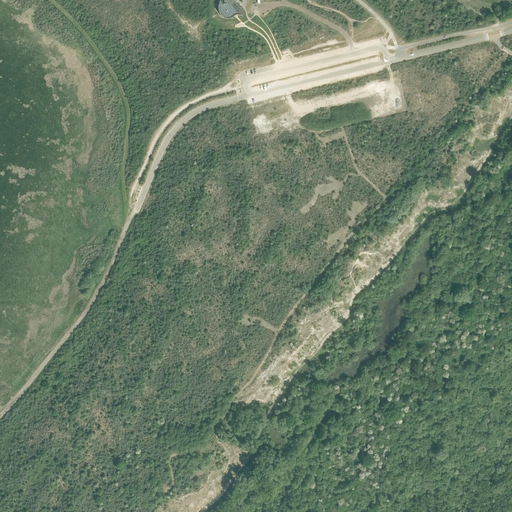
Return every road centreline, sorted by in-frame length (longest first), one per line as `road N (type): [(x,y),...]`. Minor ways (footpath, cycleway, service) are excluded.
road 1 (track): [(50,0),(96,49),(126,104),(125,230)]
road 2 (unknown): [(247,84),(172,116),(134,185),(133,213)]
